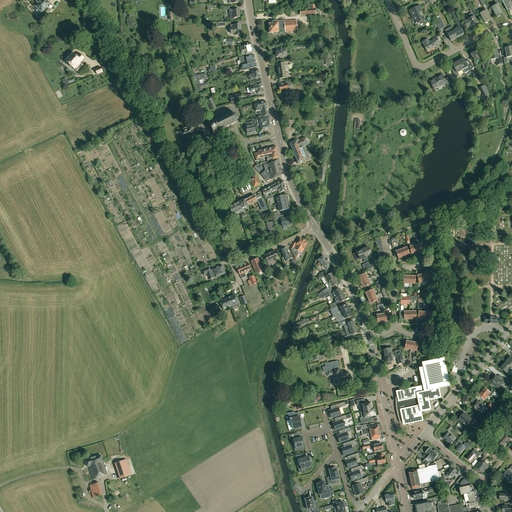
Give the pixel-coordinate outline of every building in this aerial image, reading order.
[(48,11),(46,9),(50,4),(45,0),(39,0),(37,3),(35,1),(32,4),(35,7),(38,9),(36,11),(40,15),(42,13),(45,15),(48,11)] [(483,6),(484,9),(480,12),(481,13),(480,14),(485,22),(491,19),(486,10),(488,9),(485,4),(482,0),(479,0),(483,6)] [(503,0),(504,1),(503,2),(508,10),(511,7),(511,1),(511,0),(503,0)] [(467,28),(471,26),(473,29),(479,25),(474,17),(477,16),(470,4),(467,5),(471,12),(472,12),(472,13),(466,16),(468,20),(464,22),(467,28)] [(498,4),(492,8),(496,16),(503,13),(498,4)] [(412,18),(414,24),(418,22),(420,25),(426,22),(424,18),(421,19),(419,12),(422,11),(420,6),(409,11),(412,18)] [(233,10),(233,9),(229,9),(230,20),(234,20),(234,18),(240,17),(239,10),(233,10)] [(439,30),(445,28),(442,20),(441,20),(439,15),(437,16),(438,19),(437,19),(439,23),(437,24),(438,27),(439,30)] [(279,32),(284,31),(283,30),(285,30),(285,32),(298,31),(297,20),(272,22),(273,24),(269,24),(270,30),(269,30),(269,33),(279,32)] [(240,24),(234,25),(231,25),(231,28),(231,34),(235,34),(235,36),(241,35),(240,24)] [(457,29),(454,31),(457,38),(463,34),(459,26),(456,27),(457,29)] [(448,29),(449,31),(446,32),(451,41),(457,38),(454,31),(452,27),(448,29)] [(430,42),(428,39),(423,42),(424,45),(427,52),(437,46),(436,45),(440,43),(437,37),(433,39),(433,40),(430,42)] [(244,46),(240,47),(241,51),(242,56),(246,55),(253,54),(252,49),(251,44),(247,45),(247,44),(247,45),(244,46)] [(287,49),(278,50),(278,52),(277,52),(277,57),(285,57),(284,56),(287,56),(287,49)] [(498,57),(497,49),(489,51),(491,60),(496,59),(497,65),(502,64),(501,56),(498,57)] [(475,62),(482,59),(482,58),(480,55),(479,56),(477,52),(471,55),(475,62)] [(79,63),(84,58),(78,53),(76,56),(72,53),(65,60),(75,69),(80,64),(79,63)] [(246,57),(243,57),(239,58),(241,65),(256,61),(255,61),(254,58),(255,57),(254,55),(251,56),(252,56),(246,57)] [(464,58),(458,61),(463,70),(469,66),(471,70),(473,69),(469,61),(466,63),(464,58)] [(117,66),(115,61),(104,66),(106,70),(113,67),(117,66)] [(256,65),(256,61),(241,65),(240,65),(242,71),(249,69),(256,67),(256,65)] [(458,61),(453,65),(455,69),(452,70),(456,78),(459,76),(457,73),(463,70),(458,61)] [(279,69),(279,71),(286,70),(289,70),(288,65),(286,65),(285,63),(277,64),(278,69),(279,69)] [(103,73),(101,67),(95,69),(97,75),(103,73)] [(191,69),(193,77),(196,76),(201,75),(201,74),(196,75),(194,68),(191,69)] [(260,78),(259,70),(258,70),(257,70),(251,71),(252,73),(248,74),(247,74),(248,77),(249,77),(249,79),(248,79),(249,81),(253,80),(260,78)] [(289,72),(286,73),(286,71),(286,70),(279,71),(280,74),(279,75),(279,79),(288,78),(290,77),(289,72)] [(201,84),(200,81),(207,79),(206,74),(201,75),(196,76),(193,77),(195,85),(200,84),(201,84)] [(446,83),(442,75),(430,82),(434,89),(446,83)] [(264,92),(262,82),(250,84),(251,88),(250,88),(251,93),(257,91),(257,94),(264,92)] [(280,92),(284,91),(285,94),(291,93),(290,89),(288,89),(288,87),(289,87),(289,86),(292,85),(291,82),(289,83),(287,83),(283,84),(284,85),(279,86),(280,92)] [(480,87),(485,96),(489,94),(485,85),(480,87)] [(240,94),(230,96),(231,103),(242,101),(240,94)] [(211,111),(217,108),(212,98),(207,101),(211,111)] [(256,112),(260,111),(261,115),(259,116),(260,118),(270,116),(267,102),(255,104),(256,112)] [(218,131),(219,132),(219,131),(222,130),(223,130),(223,129),(227,128),(227,127),(231,126),(232,126),(231,125),(236,123),(237,124),(237,123),(237,122),(237,119),(239,119),(238,118),(236,115),(237,115),(237,114),(236,115),(233,114),(232,112),(231,113),(232,113),(227,116),(227,115),(226,115),(226,116),(223,118),(222,117),(221,117),(222,118),(219,120),(218,119),(217,119),(218,120),(214,122),(214,121),(213,121),(214,122),(210,124),(210,123),(209,123),(214,134),(215,134),(214,133),(218,131)] [(273,129),(270,116),(260,118),(259,119),(261,126),(262,131),(273,129)] [(254,125),(253,122),(245,124),(246,126),(248,134),(256,132),(254,125)] [(195,128),(193,125),(179,131),(179,132),(177,133),(179,137),(181,136),(183,141),(194,136),(191,130),(195,128)] [(298,163),(309,159),(304,146),(308,145),(305,138),(299,141),(298,138),(292,141),(293,143),(290,144),(298,163)] [(256,164),(257,165),(267,162),(271,160),(279,159),(276,147),(258,151),(259,153),(255,154),(258,163),(256,164)] [(282,175),(279,159),(271,160),(267,162),(268,164),(264,165),(264,168),(265,170),(264,171),(263,169),(259,173),(258,173),(260,175),(267,181),(271,179),(271,180),(282,175)] [(260,184),(256,176),(250,179),(254,187),(260,184)] [(279,191),(279,193),(286,190),(284,181),(283,181),(270,187),(272,191),(275,190),(276,192),(279,191)] [(270,187),(263,191),(265,197),(268,196),(267,194),(272,191),(270,187)] [(254,195),(247,198),(251,205),(261,200),(259,197),(256,198),(254,195)] [(287,195),(277,198),(279,204),(289,201),(287,195)] [(247,198),(240,202),(243,209),(251,205),(247,198)] [(289,201),(279,204),(281,211),(291,208),(289,202),(289,201)] [(240,202),(229,207),(233,216),(244,210),(243,209),(240,202)] [(292,216),(282,219),(284,227),(295,224),(292,216)] [(295,261),(300,252),(302,253),(308,243),(299,238),(297,244),(292,253),(295,261)] [(369,247),(363,250),(366,257),(372,255),(369,247)] [(290,259),(292,258),(290,253),(288,254),(286,248),(281,250),(284,257),(283,257),(285,261),(286,261),(291,259),(290,259)] [(407,248),(401,250),(404,257),(410,254),(407,248)] [(368,260),(366,257),(363,250),(357,252),(358,255),(355,256),(357,261),(360,259),(360,260),(364,258),(365,261),(368,260)] [(399,259),(404,257),(401,250),(396,252),(399,259)] [(274,260),(278,258),(275,251),(265,256),(269,265),(275,263),(274,260)] [(325,272),(327,270),(332,266),(329,262),(326,258),(326,259),(323,256),(318,260),(320,262),(317,265),(319,267),(321,264),(323,266),(322,266),(323,267),(321,269),(323,271),(324,270),(325,272)] [(256,273),(263,270),(258,258),(251,262),(256,273)] [(246,276),(244,272),(247,271),(248,272),(251,270),(248,264),(245,265),(244,264),(237,268),(240,274),(242,279),(246,277),(246,276)] [(207,274),(210,280),(225,273),(222,266),(213,269),(213,270),(211,271),(210,268),(202,271),(204,275),(207,274)] [(326,276),(329,282),(334,279),(331,273),(326,276)] [(358,277),(361,282),(368,279),(365,273),(358,277)] [(249,277),(250,280),(247,281),(250,287),(252,286),(252,285),(257,283),(257,282),(254,275),(249,277)] [(337,285),(334,279),(329,282),(327,283),(329,288),(325,291),(320,293),(321,295),(323,294),(326,293),(329,292),(332,290),(331,287),(332,287),(337,285)] [(361,282),(364,287),(370,284),(368,279),(361,282)] [(330,294),(329,292),(326,293),(323,294),(325,297),(329,295),(331,300),(333,298),(334,299),(342,295),(340,289),(334,291),(335,292),(330,294)] [(366,293),(368,298),(375,295),(373,290),(366,293)] [(345,301),(342,295),(334,299),(335,303),(330,305),(332,309),(342,304),(341,302),(345,301)] [(368,298),(370,304),(377,301),(375,295),(368,298)] [(231,307),(232,306),(233,309),(238,307),(237,304),(238,304),(235,296),(228,298),(231,307)] [(223,310),(231,307),(228,298),(220,301),(223,310)] [(347,305),(343,306),(342,304),(332,309),(330,309),(333,317),(331,318),(343,313),(349,311),(347,305)] [(352,317),(349,311),(343,313),(331,318),(331,319),(336,318),(336,319),(336,321),(337,322),(339,321),(340,323),(345,322),(345,321),(345,319),(346,319),(352,317)] [(353,321),(347,323),(347,321),(345,321),(345,322),(340,323),(339,324),(340,327),(343,326),(344,326),(345,330),(355,327),(353,321)] [(355,327),(345,330),(346,333),(347,336),(346,337),(347,339),(351,338),(350,336),(351,335),(357,333),(355,327)] [(319,358),(329,355),(328,348),(311,352),(312,356),(313,356),(314,361),(319,360),(319,358)] [(384,350),(385,356),(403,352),(402,350),(402,349),(401,349),(401,348),(399,348),(400,350),(394,351),(394,352),(391,353),(390,348),(384,350)] [(393,358),(397,357),(399,364),(404,363),(402,356),(403,356),(403,352),(385,356),(386,363),(393,361),(393,358)] [(408,423),(408,425),(409,425),(410,425),(411,425),(412,424),(413,424),(413,423),(422,421),(420,412),(431,410),(429,401),(441,398),(439,389),(450,386),(444,358),(422,363),(423,367),(419,368),(423,387),(420,387),(420,389),(417,390),(415,390),(414,390),(411,390),(409,390),(408,390),(406,390),(397,392),(397,394),(396,395),(396,396),(396,398),(396,400),(396,402),(396,403),(396,405),(396,407),(396,408),(397,410),(397,412),(397,413),(398,415),(398,416),(398,418),(399,419),(400,422),(400,423),(403,422),(404,424),(408,423)] [(339,369),(338,369),(337,362),(325,364),(325,367),(323,368),(324,373),(327,372),(328,376),(333,375),(333,377),(335,376),(337,385),(338,385),(340,386),(341,386),(343,384),(350,382),(347,372),(343,373),(343,372),(342,372),(342,371),(340,372),(339,369)] [(511,367),(506,363),(502,368),(509,375),(511,371),(511,367)] [(495,375),(490,381),(492,383),(492,384),(496,388),(497,387),(498,388),(501,385),(502,386),(503,384),(509,389),(510,387),(511,386),(507,382),(506,381),(500,376),(499,378),(495,375)] [(492,391),(490,392),(485,388),(479,396),(484,400),(488,395),(490,397),(493,395),(496,398),(498,396),(492,391)] [(364,399),(356,401),(357,406),(360,405),(361,412),(372,409),(370,403),(365,404),(364,399)] [(280,403),(282,411),(290,409),(288,402),(280,403)] [(341,415),(338,408),(345,406),(344,403),(341,403),(330,407),(332,410),(329,411),(331,418),(341,415)] [(485,406),(483,407),(477,403),(474,407),(481,412),(482,413),(484,410),(486,412),(489,409),(485,406)] [(491,403),(487,407),(494,413),(498,409),(491,403)] [(362,418),(360,418),(361,424),(366,423),(366,422),(370,421),(369,417),(373,416),(373,414),(374,414),(373,409),(372,409),(361,412),(362,418)] [(298,413),(297,413),(296,413),(295,413),(294,413),(293,412),(287,414),(286,414),(288,420),(290,419),(290,420),(291,419),(294,429),(301,427),(300,420),(299,413),(298,413)] [(472,415),(470,418),(464,413),(459,420),(467,426),(472,420),(481,428),(484,425),(472,415)] [(345,427),(342,420),(347,419),(345,416),(335,419),(336,422),(333,423),(335,430),(345,427)] [(497,423),(502,427),(503,426),(505,428),(508,425),(505,423),(500,419),(497,423)] [(361,429),(363,435),(368,434),(379,432),(379,431),(377,425),(361,429)] [(337,435),(339,443),(349,440),(347,433),(351,431),(349,428),(339,431),(340,434),(337,435)] [(495,444),(502,450),(511,440),(509,438),(511,436),(505,431),(501,436),(501,437),(495,444)] [(371,437),(372,440),(380,438),(379,432),(368,434),(369,437),(371,437)] [(456,439),(449,432),(446,435),(447,435),(444,439),(450,445),(456,439)] [(294,448),(295,452),(304,450),(300,437),(298,438),(296,433),(289,435),(290,440),(294,439),(296,448),(294,448)] [(354,441),(343,444),(344,447),(341,448),(344,456),(353,452),(351,446),(355,444),(354,441)] [(459,441),(455,445),(458,447),(456,449),(461,453),(465,449),(467,451),(473,444),(469,441),(467,443),(466,443),(463,445),(462,444),(462,443),(459,441)] [(373,449),(373,452),(383,450),(382,444),(373,445),(374,449),(373,449)] [(438,455),(430,448),(426,453),(427,454),(425,457),(429,461),(431,458),(433,460),(438,455)] [(475,449),(474,451),(472,453),(472,452),(467,459),(472,463),(476,458),(478,459),(481,454),(475,449)] [(355,458),(359,457),(358,453),(347,457),(348,460),(345,461),(346,461),(348,468),(357,465),(355,458)] [(303,458),(303,457),(302,454),(295,456),(296,460),(299,459),(301,466),(300,466),(298,467),(299,473),(306,471),(306,469),(307,468),(308,468),(311,467),(308,456),(305,457),(303,458)] [(85,461),(87,467),(89,467),(93,480),(107,475),(103,462),(101,455),(85,461)] [(368,456),(369,460),(369,463),(374,462),(377,462),(378,465),(382,464),(382,465),(383,465),(385,465),(385,464),(385,463),(386,463),(384,457),(383,457),(383,455),(379,456),(379,458),(374,459),(373,455),(368,456)] [(482,457),(483,459),(477,467),(483,472),(486,469),(487,469),(490,466),(485,462),(487,460),(485,458),(485,457),(484,456),(482,457)] [(127,460),(115,464),(120,479),(132,475),(127,460)] [(360,470),(364,469),(363,465),(351,469),(352,473),(349,473),(352,481),(362,477),(360,470)] [(444,485),(443,482),(443,479),(440,479),(437,465),(428,467),(428,468),(423,469),(418,470),(418,469),(413,470),(413,471),(409,472),(410,477),(409,478),(410,481),(411,481),(411,482),(411,483),(411,486),(412,486),(413,490),(421,488),(424,487),(423,484),(437,481),(438,486),(440,486),(441,486),(444,485)] [(453,468),(446,476),(448,478),(450,476),(452,478),(457,472),(453,468)] [(329,470),(331,478),(328,479),(330,485),(337,483),(336,480),(339,479),(338,477),(339,477),(338,472),(337,472),(336,469),(333,470),(332,469),(329,470)] [(452,479),(446,481),(445,475),(442,476),(443,479),(443,482),(444,485),(445,488),(448,488),(452,483),(452,482),(454,481),(452,479)] [(459,484),(462,494),(463,500),(466,500),(467,507),(461,508),(461,504),(449,507),(450,511),(462,511),(470,510),(470,507),(479,505),(478,503),(479,503),(479,502),(477,491),(475,490),(474,490),(473,485),(472,484),(471,484),(470,482),(464,477),(463,478),(462,477),(457,482),(459,484)] [(367,478),(354,482),(355,485),(353,486),(353,488),(354,491),(356,495),(363,493),(360,484),(368,481),(367,478)] [(320,496),(326,494),(327,498),(331,497),(329,488),(326,489),(326,488),(325,488),(324,482),(320,483),(320,484),(317,484),(318,490),(317,490),(318,494),(319,494),(320,496)] [(89,486),(93,498),(103,496),(99,483),(89,486)] [(500,494),(500,500),(510,500),(510,496),(511,495),(511,490),(506,490),(506,494),(500,494)] [(413,493),(415,499),(423,498),(423,494),(424,494),(423,491),(413,493)] [(305,499),(306,504),(305,504),(306,509),(307,509),(308,510),(312,509),(313,511),(318,510),(317,503),(313,504),(312,497),(311,498),(311,497),(306,498),(306,499),(305,499)] [(343,503),(343,501),(336,503),(336,502),(333,503),(334,509),(337,509),(337,510),(338,510),(338,511),(345,511),(344,508),(347,507),(346,502),(343,503)] [(428,511),(431,511),(435,511),(434,507),(436,506),(435,501),(416,505),(417,511),(428,511)] [(511,511),(511,502),(509,503),(509,507),(503,507),(503,511),(511,511)]
